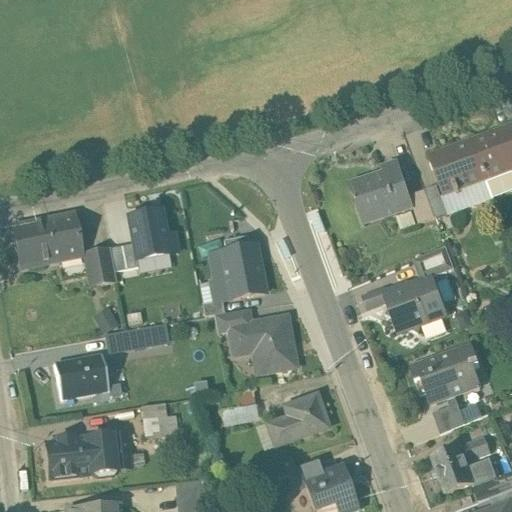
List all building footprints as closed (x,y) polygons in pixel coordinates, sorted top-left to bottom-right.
[(511,130),(472,145),(486,183),(492,200),(511,192),(511,130)] [(472,145),(431,160),(445,198),(486,183),(472,145)] [(397,166),(383,171),(383,170),(382,170),(384,177),(350,188),(350,189),(351,189),(356,202),(355,202),(361,221),(410,204),(410,205),(411,204),(398,165),(397,165),(397,166)] [(448,216),(437,188),(425,192),(435,220),(448,216)] [(425,192),(413,197),(422,225),(435,220),(425,192)] [(74,215),(11,228),(20,273),(83,260),(74,215)] [(261,273),(256,247),(215,255),(220,281),(261,273)] [(446,249),(413,263),(421,284),(430,280),(454,272),(446,249)] [(109,251),(90,255),(96,289),(116,285),(109,251)] [(266,298),(261,273),(220,281),(225,306),(266,298)] [(421,284),(385,297),(390,310),(386,319),(418,333),(421,327),(445,318),(430,280),(421,284)] [(104,335),(120,327),(110,308),(94,316),(104,335)] [(249,312),(214,318),(217,337),(230,334),(229,330),(252,326),(249,312)] [(295,369),(286,320),(252,326),(229,330),(230,334),(234,353),(253,350),(258,376),(295,369)] [(164,328),(97,340),(100,356),(167,344),(164,328)] [(467,350),(416,368),(430,406),(480,388),(475,371),(480,370),(478,366),(473,367),(467,350)] [(102,357),(54,366),(61,403),(109,394),(105,374),(102,357)] [(120,371),(105,374),(109,394),(123,391),(120,371)] [(316,398),(284,410),(288,421),(268,428),(268,429),(270,428),(277,448),(275,449),(275,450),(328,431),(316,398)] [(166,419),(164,406),(141,409),(145,440),(177,436),(175,418),(166,419)] [(258,407),(222,410),(224,426),(259,423),(258,407)] [(458,407),(433,416),(441,437),(465,427),(458,407)] [(127,437),(73,443),(72,439),(57,441),(58,445),(46,447),(50,482),(90,477),(96,482),(111,480),(116,474),(116,473),(131,471),(127,437)] [(483,439),(458,449),(464,464),(489,454),(483,439)] [(458,448),(430,460),(444,497),(471,486),(473,485),(467,469),(464,464),(458,449),(458,448)] [(488,460),(467,469),(473,485),(471,486),(472,489),(496,480),(488,460)] [(318,461),(293,470),(300,491),(305,490),(303,485),(324,478),(318,461)] [(324,478),(303,485),(305,490),(313,511),(314,511),(334,505),(336,511),(350,511),(357,510),(343,471),(324,478)] [(511,474),(496,480),(472,489),(478,505),(490,501),(511,492),(511,474)] [(202,511),(199,483),(176,486),(178,511),(202,511)] [(511,511),(511,492),(490,501),(494,511),(509,507),(511,511)]
